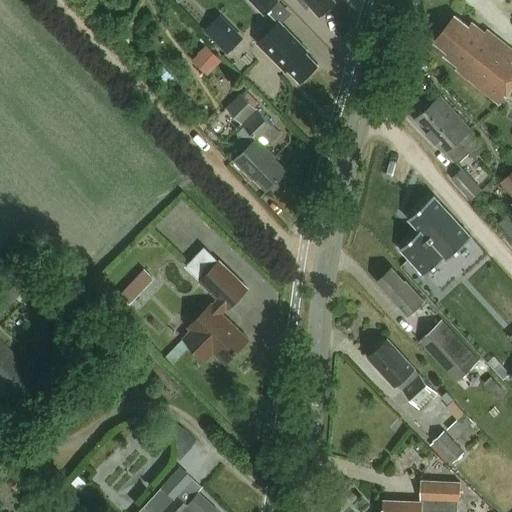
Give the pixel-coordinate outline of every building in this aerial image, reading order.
[(332,7),(332,3),(334,2),(332,0),(299,0),(307,8),(310,5),(320,15),(325,11),(328,11),(332,7)] [(499,103),(511,87),(511,50),(487,31),(485,33),(472,23),(469,27),(455,16),(434,42),(447,52),(444,56),(459,68),(457,70),(499,103)] [(225,22),(211,36),(226,52),(241,38),(225,22)] [(279,22),(258,42),(287,71),(288,69),(301,82),(318,65),(305,53),(308,51),(279,22)] [(243,95),(227,110),(256,138),(235,159),(254,179),(256,177),(269,190),(271,188),(273,190),(277,190),(281,186),(282,182),(280,180),(287,172),(273,158),(275,156),(264,145),(268,140),(271,144),(281,134),(243,95)] [(427,109),(468,155),(481,143),(469,130),(470,129),(441,97),(427,109)] [(457,164),(468,155),(427,109),(415,120),(444,152),(445,151),(457,164)] [(483,189),(467,170),(455,180),(471,199),(483,189)] [(511,173),(501,184),(511,196),(511,173)] [(435,193),(410,216),(426,234),(407,251),(428,275),(447,258),(450,261),(475,238),(435,193)] [(186,265),(201,280),(200,281),(217,298),(213,303),(212,302),(188,327),(191,330),(183,338),(206,360),(214,352),(226,364),(249,340),(221,313),(227,307),(229,309),(248,289),(219,261),(205,247),(186,265)] [(408,314),(424,300),(407,281),(405,282),(392,268),(378,281),(408,314)] [(0,281),(0,313),(20,292),(4,277),(0,281)] [(477,360),(441,320),(417,342),(453,382),(477,360)] [(420,409),(437,393),(414,368),(415,368),(388,339),(368,357),(395,386),(396,384),(420,409)] [(0,388),(12,400),(17,395),(21,399),(34,386),(30,382),(35,376),(0,340),(0,388)] [(462,453),(458,448),(443,431),(431,442),(451,464),(462,453)] [(15,489),(26,478),(16,468),(5,480),(15,489)] [(383,511),(456,511),(457,501),(459,501),(460,482),(422,481),(421,501),(384,500),(383,511)] [(218,511),(197,492),(185,504),(175,495),(172,498),(159,486),(136,511),(218,511)]
